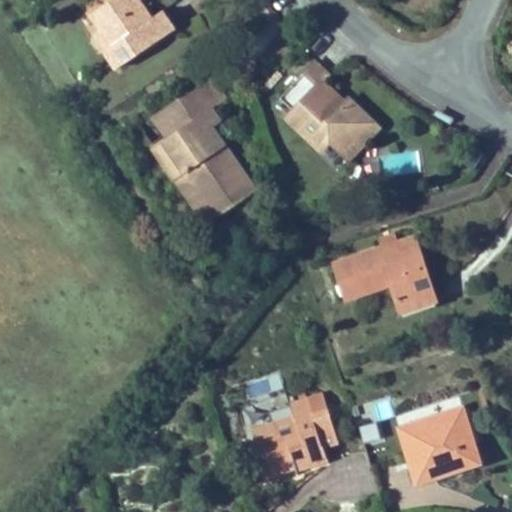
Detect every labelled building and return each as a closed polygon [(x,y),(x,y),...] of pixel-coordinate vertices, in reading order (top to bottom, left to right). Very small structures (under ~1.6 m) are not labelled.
[(113,45),(106,50),(118,69),(175,30),(162,12),(152,19),(140,2),(132,8),(125,0),(112,0),(92,14),(103,29),(113,45)] [(125,0),(132,8),(140,2),(138,0),(125,0)] [(103,29),(95,35),(106,50),(113,45),(103,29)] [(320,86),(324,81),(330,75),(316,62),(281,98),(294,110),(287,117),(319,149),(328,140),(331,137),(346,152),(375,123),(349,99),(346,102),(342,107),(320,86)] [(184,175),(214,220),(256,192),(212,128),(220,124),(211,111),(226,101),(210,79),(180,100),(186,109),(171,120),(180,133),(170,139),(163,144),(184,175)] [(342,107),(346,102),(324,81),(320,86),(342,107)] [(186,109),(180,100),(155,116),(170,139),(180,133),(171,120),(186,109)] [(328,140),(349,160),(380,128),(375,123),(346,152),(331,137),(328,140)] [(184,175),(177,180),(207,225),(214,220),(184,175)] [(397,244),(395,236),(382,240),(385,248),(388,247),(397,244)] [(434,293),(416,238),(397,244),(388,247),(385,248),(336,264),(347,298),(392,284),(399,304),(434,293)] [(434,293),(399,304),(402,311),(436,300),(434,293)] [(294,466),(327,456),(324,447),(339,442),(329,409),(313,414),(309,399),(291,405),(295,416),(272,424),(275,433),(256,439),(262,458),(267,456),(273,475),(295,468),(294,466)] [(291,405),(269,412),(272,424),(295,416),(291,405)] [(463,408),(433,418),(436,427),(466,417),(463,408)] [(466,417),(436,427),(433,418),(400,429),(415,476),(446,466),(448,473),(481,463),(466,417)] [(376,421),(359,428),(367,446),(384,439),(376,421)] [(275,433),(272,424),(253,430),(256,439),(275,433)] [(328,460),(327,456),(294,466),(295,468),(296,471),(328,460)] [(446,466),(415,476),(418,483),(448,473),(446,466)]
